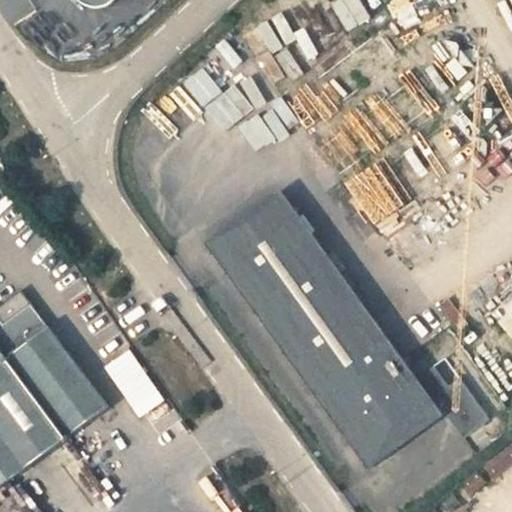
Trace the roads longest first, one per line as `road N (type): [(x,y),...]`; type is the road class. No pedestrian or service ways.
road 1 (unknown): [(175,298),(198,276),(199,213),(260,169),(291,175),(307,188),(403,302),(424,302),(511,251)]
road 2 (unclassified): [(325,511),(62,137)]
road 3 (unclassified): [(213,0),(62,137)]
